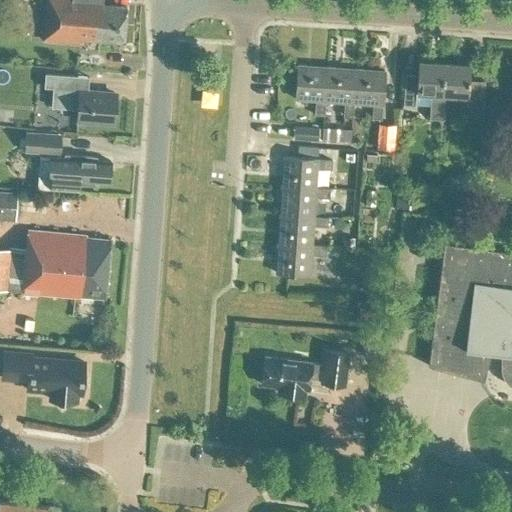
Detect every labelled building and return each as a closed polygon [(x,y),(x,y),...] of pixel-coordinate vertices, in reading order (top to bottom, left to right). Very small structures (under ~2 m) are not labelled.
[(83,43),(84,39),(123,42),(126,7),(102,5),(102,0),(45,0),(42,40),(83,43)] [(443,62),(418,60),(417,76),(405,75),(403,105),(415,106),(415,104),(429,105),(429,118),(443,119),(445,94),(441,94),(443,62)] [(481,114),(483,81),(467,80),(468,63),(443,62),(441,94),(445,94),(460,95),(459,113),(481,114)] [(324,101),(326,66),(297,64),(295,98),(315,100),(314,114),(323,115),(324,101)] [(355,68),(326,66),(324,101),(344,102),(343,116),(347,117),(350,117),(352,117),(353,103),(352,103),(355,68)] [(384,70),(355,68),(352,103),(353,103),(372,104),(371,118),(380,119),(381,104),(382,104),(384,70)] [(98,121),(113,122),(115,93),(102,92),(102,90),(87,89),(88,76),(44,73),(43,87),(53,88),(51,106),(77,108),(76,121),(97,123),(98,121)] [(342,128),(341,138),(348,139),(350,117),(347,117),(343,116),(342,128)] [(375,148),(393,149),(395,124),(377,123),(375,148)] [(293,125),(292,139),(317,141),(318,127),(293,125)] [(341,138),(342,128),(322,126),(321,139),(341,141),(341,138)] [(61,134),(25,131),(24,152),(59,154),(61,134)] [(96,156),(64,154),(64,157),(40,155),(37,187),(77,190),(78,183),(94,185),(94,182),(109,182),(110,160),(95,159),(96,156)] [(315,188),(315,187),(316,168),(331,169),(331,159),(317,159),(317,158),(283,156),(281,185),(315,188)] [(281,185),(279,214),(313,216),(314,197),(329,198),(329,188),(315,187),(315,188),(281,185)] [(0,218),(14,220),(16,193),(0,192),(0,218)] [(416,209),(416,197),(403,196),(402,208),(416,209)] [(279,214),(277,243),(311,245),(311,244),(312,225),(327,226),(327,217),(313,216),(279,214)] [(27,229),(25,247),(25,251),(21,292),(91,298),(91,297),(104,298),(110,239),(85,236),(85,234),(27,229)] [(355,237),(342,237),(342,248),(354,248),(355,237)] [(511,251),(443,242),(427,365),(482,380),(490,351),(500,352),(500,366),(502,375),(507,382),(511,385),(511,251)] [(311,245),(277,243),(275,272),(309,274),(310,254),(325,254),(325,245),(311,244),(311,245)] [(0,290),(5,290),(9,250),(0,249),(0,290)] [(25,251),(9,250),(5,290),(21,292),(25,251)] [(365,277),(350,275),(349,288),(364,289),(365,277)] [(390,322),(406,324),(409,304),(393,302),(390,322)] [(371,307),(359,306),(358,317),(371,318),(371,307)] [(382,343),(362,342),(361,357),(381,358),(382,343)] [(309,377),(321,379),(321,382),(344,385),(348,352),(324,349),(322,365),(311,363),(311,362),(264,356),(261,383),(279,385),(278,392),(304,395),(305,387),(308,388),(309,377)] [(83,361),(30,357),(30,353),(3,351),(1,377),(27,379),(26,389),(50,390),(50,399),(75,401),(76,393),(81,393),(83,361)] [(20,511),(22,502),(0,499),(0,511),(20,511)] [(22,502),(20,511),(45,511),(47,505),(22,502)]
